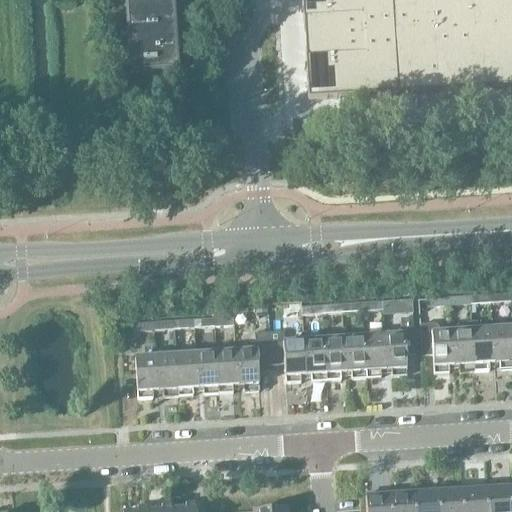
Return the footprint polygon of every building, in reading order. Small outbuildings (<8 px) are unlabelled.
[(124,0),(129,75),(179,72),(174,0),(124,0)] [(511,0),(301,0),(303,22),(304,37),(306,60),(305,60),(308,102),(397,96),(511,88),(511,0)] [(490,305),(510,304),(509,296),(489,297),(490,305)] [(470,307),(490,305),(489,297),(469,298),(470,307)] [(450,308),(470,307),(469,298),(449,299),(450,308)] [(449,299),(429,301),(430,309),(450,308),(449,299)] [(382,313),(401,311),(400,302),(381,304),(382,313)] [(412,303),(402,303),(403,317),(413,316),(412,303)] [(361,314),(382,313),(381,304),(361,305),(361,314)] [(342,315),(361,314),(361,305),(341,306),(342,315)] [(321,316),(342,315),(341,306),(321,307),(321,316)] [(321,307),(316,308),(301,309),(302,318),(321,316),(321,307)] [(214,329),(234,328),(233,319),(213,321),(214,329)] [(194,331),(214,329),(213,321),(194,322),(194,331)] [(400,337),(384,338),(386,376),(391,376),(392,380),(407,379),(405,358),(413,358),(411,321),(399,321),(400,337)] [(174,332),(194,331),(194,322),(174,323),(174,332)] [(154,333),(174,332),(174,323),(154,324),(154,333)] [(471,324),(474,374),(490,373),(489,369),(494,369),(492,330),(479,331),(479,326),(476,323),(471,324)] [(154,324),(132,326),(133,334),(154,333),(154,324)] [(474,374),(471,324),(465,324),(463,327),(463,332),(452,333),(454,372),(459,371),(459,375),(474,374)] [(419,326),(420,335),(421,358),(432,358),(434,377),(449,376),(449,372),(454,372),(452,333),(439,334),(438,329),(434,325),(419,326)] [(511,334),(511,329),(492,330),(494,369),(499,369),(499,372),(511,371),(511,334)] [(269,335),(269,345),(271,368),(284,367),(286,386),(301,385),(301,382),(306,381),(304,343),(284,345),(283,334),(269,335)] [(271,368),(269,345),(269,335),(255,335),(255,344),(251,344),(247,349),(247,353),(236,354),(239,392),(243,392),(244,396),(259,395),(258,369),(271,368)] [(384,338),(364,339),(366,382),(382,381),(381,377),(386,376),(384,338)] [(364,339),(343,341),(346,379),(351,379),(351,383),(366,382),(364,339)] [(343,341),(323,342),(326,384),(341,383),(341,379),(346,379),(343,341)] [(323,342),(304,343),(306,381),(311,381),(311,385),(326,384),(323,342)] [(236,354),(216,355),(219,397),(234,396),(234,393),(239,392),(236,354)] [(216,355),(196,356),(199,395),(204,395),(204,398),(219,397),(216,355)] [(196,356),(176,358),(179,400),(194,399),(193,395),(199,395),(196,356)] [(176,358),(156,359),(158,397),(164,397),(164,401),(179,400),(176,358)] [(158,397),(156,359),(135,360),(138,402),(154,401),(153,397),(158,397)] [(511,511),(511,507),(511,490),(487,492),(488,511),(511,511)] [(488,511),(487,492),(463,493),(463,511),(488,511)] [(438,495),(439,511),(463,511),(463,493),(438,495)] [(439,511),(438,495),(414,497),(415,511),(439,511)] [(415,511),(414,497),(390,498),(390,511),(415,511)] [(390,511),(390,498),(366,500),(366,511),(390,511)]
